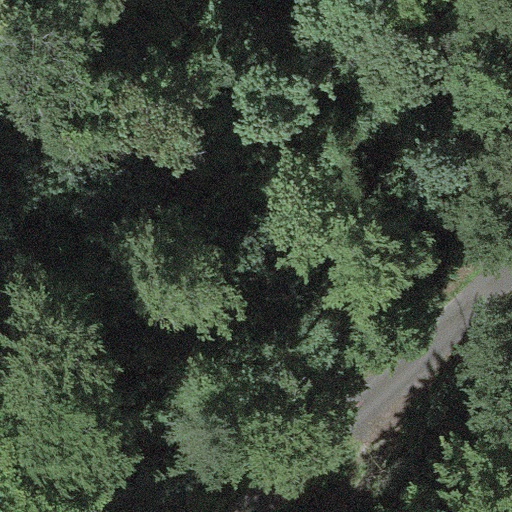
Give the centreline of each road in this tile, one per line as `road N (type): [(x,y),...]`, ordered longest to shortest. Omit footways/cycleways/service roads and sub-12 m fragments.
road 1 (track): [(244,511),(511,242)]
road 2 (track): [(341,511),(406,403),(426,328)]
